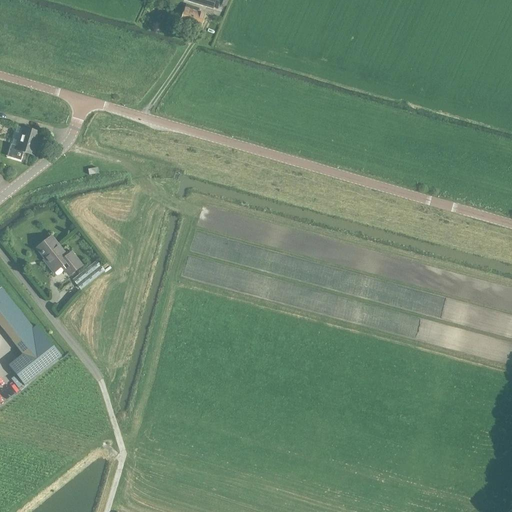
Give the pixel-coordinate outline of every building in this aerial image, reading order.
[(185,0),(186,1),(213,9),(215,0),(185,0)] [(200,29),(204,15),(196,12),(197,8),(190,6),(190,5),(185,4),(184,8),(179,23),(200,29)] [(33,156),(39,134),(23,129),(17,148),(11,146),(8,156),(20,160),(22,152),(33,156)] [(69,274),(81,265),(71,253),(67,257),(51,237),(38,248),(49,262),(48,263),(54,271),(62,265),(69,274)] [(96,261),(72,280),(81,291),(105,271),(96,261)] [(44,343),(1,288),(0,288),(0,325),(25,357),(44,343)]
